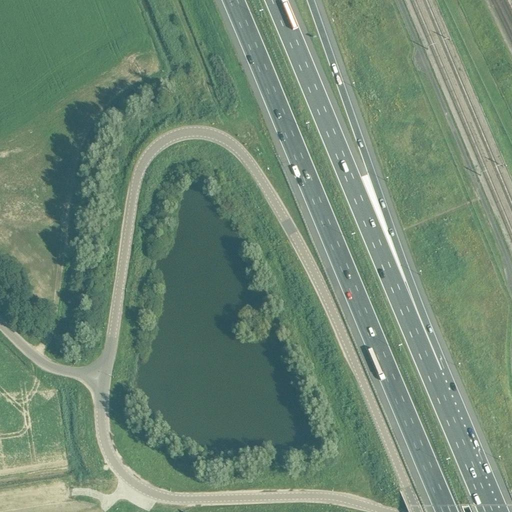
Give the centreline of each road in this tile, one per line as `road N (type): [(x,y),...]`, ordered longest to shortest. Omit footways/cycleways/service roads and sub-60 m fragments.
road 1 (unclassified): [(417,511),(343,331),(265,191),(225,143),(173,137),(145,158),(129,194),(102,377)]
road 2 (motorway): [(233,0),(447,511)]
road 3 (motorway): [(433,376),(275,0)]
road 4 (motorway): [(433,376),(311,0)]
road 5 (unclassified): [(102,377),(108,457),(146,491),(185,502),(324,498),(388,511)]
road 6 (motorway): [(489,511),(433,376)]
road 7 (unclassified): [(102,377),(42,367),(0,325)]
